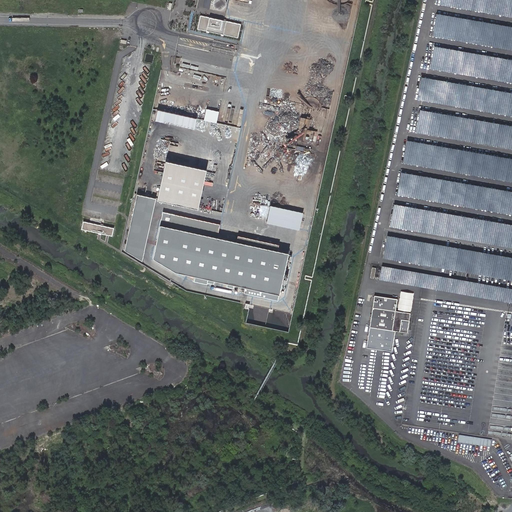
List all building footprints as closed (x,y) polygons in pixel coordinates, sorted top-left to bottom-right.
[(442,0),(442,4),(480,10),(481,0),(442,0)] [(438,14),(434,35),(445,37),(446,33),(447,26),(472,30),(474,20),(438,14)] [(201,15),(199,29),(239,36),(242,22),(201,15)] [(423,76),(419,99),(454,106),(455,102),(450,101),(453,84),(451,83),(451,81),(423,76)] [(218,122),(220,111),(207,108),(205,120),(218,122)] [(159,109),(157,119),(197,127),(199,117),(159,109)] [(421,110),(417,132),(445,137),(447,123),(445,122),(446,114),(421,110)] [(302,117),(300,128),(309,129),(310,118),(302,117)] [(408,139),(404,162),(432,168),(433,164),(428,163),(430,150),(431,144),(408,139)] [(205,171),(165,162),(157,199),(136,194),(123,251),(141,261),(144,256),(177,274),(280,297),(289,254),(217,238),(223,213),(197,207),(205,171)] [(402,172),(399,194),(421,197),(423,187),(418,186),(420,175),(402,172)] [(395,204),(391,226),(419,231),(419,225),(413,224),(413,219),(407,218),(408,213),(403,212),(404,206),(395,204)] [(271,205),(268,223),(302,229),(305,211),(271,205)] [(82,229),(113,235),(115,227),(84,221),(82,229)] [(388,235),(385,258),(412,262),(412,260),(409,259),(410,256),(409,256),(410,253),(407,252),(408,246),(416,247),(417,240),(388,235)] [(511,256),(485,252),(481,254),(484,260),(488,262),(492,263),(488,265),(486,269),(486,270),(479,274),(511,279),(511,272),(506,269),(511,266),(511,256)] [(408,333),(411,313),(396,311),(398,299),(375,296),(370,327),(408,333)] [(248,323),(257,324),(258,310),(249,309),(248,323)] [(459,443),(491,445),(492,438),(459,436),(459,443)]
